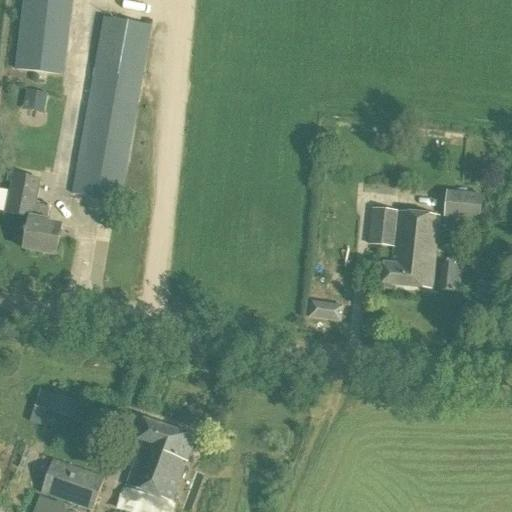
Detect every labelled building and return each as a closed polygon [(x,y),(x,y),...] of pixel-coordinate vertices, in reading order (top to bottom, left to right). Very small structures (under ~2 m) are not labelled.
[(64,77),(73,0),(23,0),(15,71),(64,77)] [(120,204),(152,26),(104,18),(72,195),(120,204)] [(44,114),(47,95),(27,91),(23,110),(44,114)] [(56,255),(61,227),(48,224),(49,222),(43,221),(46,205),(34,203),(39,181),(10,175),(9,182),(14,183),(8,214),(30,218),(24,249),(56,255)] [(480,223),(483,195),(447,192),(444,219),(464,221),(463,230),(478,232),(479,223),(480,223)] [(432,289),(439,217),(373,210),(370,245),(397,247),(395,262),(383,261),(381,284),(432,289)] [(460,293),(462,267),(441,265),(438,290),(460,293)] [(343,306),(311,301),(308,318),(340,323),(343,306)] [(81,422),(86,406),(40,391),(30,422),(40,425),(45,410),(81,422)] [(195,438),(144,421),(138,440),(143,441),(127,487),(172,502),(187,461),(188,461),(195,438)] [(92,511),(104,478),(52,461),(41,494),(92,511)]
